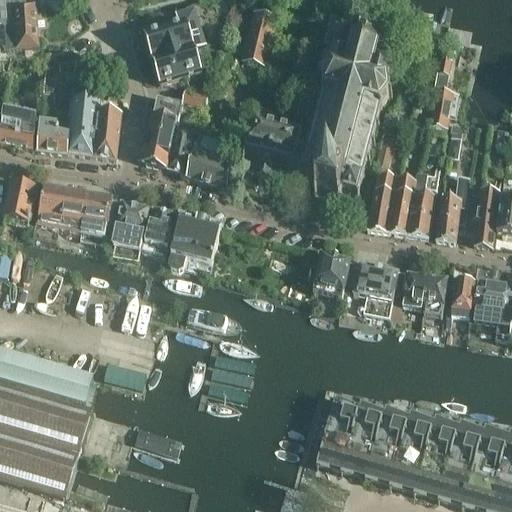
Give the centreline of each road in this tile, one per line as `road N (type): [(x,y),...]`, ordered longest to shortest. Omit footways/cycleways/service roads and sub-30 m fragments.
road 1 (residential): [(511,264),(369,247),(128,181)]
road 2 (residential): [(128,181),(139,101),(99,0)]
road 3 (residential): [(128,181),(0,160)]
